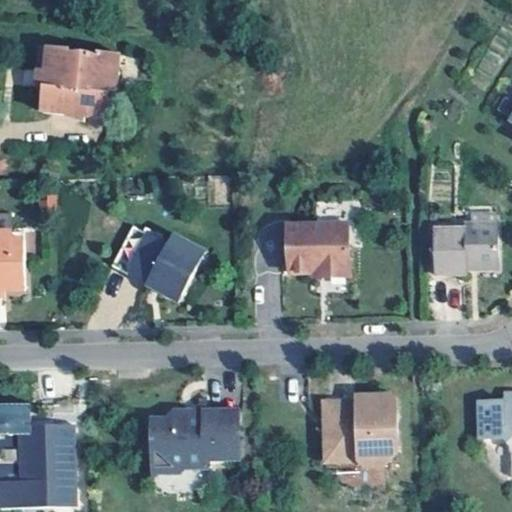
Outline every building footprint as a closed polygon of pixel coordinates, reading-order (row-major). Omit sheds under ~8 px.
[(66,44),(44,42),(44,47),(41,47),(36,51),(35,56),(37,59),(40,62),(42,62),(42,66),(34,65),(33,81),(39,82),(37,107),(59,109),(60,107),(79,109),(79,112),(102,115),(106,75),(114,74),(117,50),(94,47),(94,51),(85,47),(73,46),(69,48),(67,48),(66,44)] [(110,115),(114,74),(106,75),(102,115),(110,115)] [(226,203),(223,175),(210,176),(213,204),(226,203)] [(463,211),(463,219),(496,220),(496,212),(463,211)] [(496,220),(463,219),(462,225),(433,226),(433,271),(465,272),(466,267),(465,261),(475,262),(475,267),(496,267),(496,220)] [(347,273),(347,220),(287,220),(287,268),(311,268),(327,268),(326,273),(347,273)] [(177,292),(192,266),(187,264),(196,247),(170,233),(164,243),(129,224),(107,263),(139,281),(148,277),(177,292)] [(0,236),(19,236),(19,229),(0,228),(0,236)] [(0,236),(0,288),(19,288),(19,236),(0,236)] [(200,249),(196,247),(187,264),(192,266),(200,249)] [(177,292),(148,277),(139,281),(173,299),(177,292)] [(511,398),(511,390),(503,391),(503,398),(511,398)] [(388,396),(370,395),(369,401),(369,408),(354,408),(354,401),(321,402),(323,455),(329,461),(356,461),(359,466),(379,466),(394,451),(393,401),(388,396)] [(198,409),(198,396),(185,410),(189,415),(198,415),(198,412),(233,412),(234,408),(198,409)] [(511,398),(503,398),(476,400),(477,438),(502,436),(510,445),(511,475),(511,398)] [(25,421),(25,403),(0,402),(0,506),(70,508),(68,424),(25,421)] [(189,415),(185,410),(168,410),(163,416),(163,418),(147,418),(147,442),(156,451),(156,453),(151,457),(166,472),(176,461),(181,460),(181,465),(203,466),(204,458),(234,457),(233,412),(198,412),(198,415),(189,415)] [(156,451),(147,442),(147,471),(166,472),(151,457),(156,453),(156,451)]
